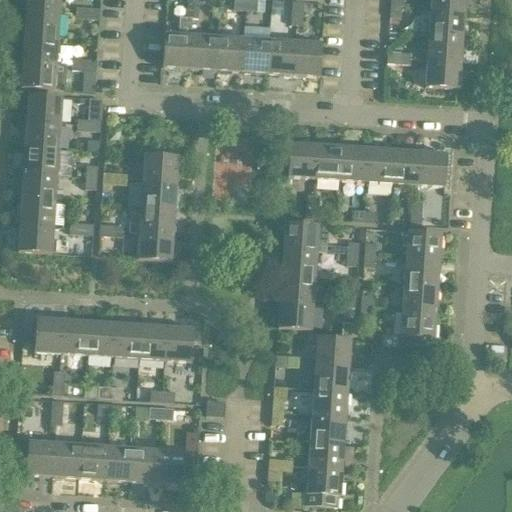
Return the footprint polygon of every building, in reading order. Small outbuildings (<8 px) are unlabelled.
[(26,0),(25,13),(59,15),(60,0),(26,0)] [(187,0),(187,9),(198,10),(198,0),(187,0)] [(233,13),(244,14),(245,1),(233,0),(233,13)] [(390,0),(390,9),(401,10),(401,0),(390,0)] [(430,0),(430,12),(464,14),(464,0),(430,0)] [(245,1),(244,14),(256,15),(257,2),(245,1)] [(291,4),(291,16),(302,17),(303,5),(291,4)] [(198,10),(187,9),(186,21),(192,21),(197,22),(198,10)] [(401,10),(390,9),(389,21),(400,22),(401,10)] [(75,22),(87,23),(88,11),(76,11),(75,22)] [(88,11),(87,23),(99,23),(99,12),(88,11)] [(430,12),(428,38),(462,40),(464,14),(430,12)] [(25,13),(24,39),(58,41),(59,15),(25,13)] [(302,17),(291,16),(290,28),(301,29),(302,17)] [(162,70),(188,72),(191,38),(192,21),(186,21),(179,20),(178,37),(164,36),(162,70)] [(188,72),(214,74),(217,39),(191,38),(188,72)] [(428,38),(426,63),(460,66),(462,40),(428,38)] [(24,39),(22,65),(56,67),(58,41),(24,39)] [(214,74),(240,75),(243,41),(217,39),(214,74)] [(240,75),(266,77),(268,43),(243,41),(240,75)] [(266,77),(292,79),(294,45),(268,43),(266,77)] [(294,45),(292,79),(319,81),(321,46),(294,45)] [(386,66),(398,67),(399,56),(387,55),(386,66)] [(399,56),(398,67),(410,68),(411,57),(399,56)] [(72,74),(83,74),(84,63),(72,62),(72,74)] [(84,63),(83,74),(95,75),(96,64),(84,63)] [(460,66),(426,63),(424,90),(459,93),(460,66)] [(56,67),(22,65),(20,91),(53,94),(64,94),(66,68),(56,67)] [(28,98),(26,124),(60,127),(62,100),(28,98)] [(76,133),(88,134),(88,123),(77,122),(76,133)] [(88,123),(88,134),(99,135),(100,124),(88,123)] [(26,124),(24,150),(58,153),(60,127),(26,124)] [(287,180),(314,182),(316,148),(289,146),(287,180)] [(314,182),(340,184),(342,150),(316,148),(314,182)] [(24,150),(22,176),(57,179),(58,153),(24,150)] [(340,184),(365,186),(368,151),(342,150),(340,184)] [(365,186),(391,187),(394,153),(368,151),(365,186)] [(391,187),(417,189),(419,155),(394,153),(391,187)] [(419,155),(417,189),(444,191),(446,157),(419,155)] [(144,158),(142,184),(176,187),(178,160),(144,158)] [(86,169),(85,181),(96,181),(97,169),(86,169)] [(22,176),(21,202),(55,204),(57,179),(22,176)] [(102,187),(114,188),(114,177),(103,176),(102,187)] [(114,177),(114,188),(126,189),(126,178),(114,177)] [(96,181),(85,181),(84,192),(96,193),(96,181)] [(142,184),(140,210),(174,213),(176,187),(142,184)] [(307,198),(306,210),(317,211),(318,199),(307,198)] [(21,202),(19,228),(53,230),(55,204),(21,202)] [(411,205),(410,217),(421,217),(422,206),(411,205)] [(140,210),(139,236),(173,238),(174,213),(140,210)] [(317,211),(306,210),(305,222),(316,222),(317,211)] [(351,225),(363,225),(364,214),(352,213),(351,225)] [(364,214),(363,225),(375,226),(375,215),(364,214)] [(421,217),(410,217),(409,228),(420,229),(421,217)] [(69,237),(81,238),(81,227),(70,226),(69,237)] [(284,226),(282,253),(316,255),(318,228),(284,226)] [(81,227),(81,238),(92,239),(93,228),(81,227)] [(53,230),(19,228),(17,255),(51,257),(53,230)] [(98,239),(110,240),(111,229),(99,228),(98,239)] [(111,229),(110,240),(122,241),(123,230),(111,229)] [(407,234),(405,261),(439,263),(441,237),(407,234)] [(173,238),(139,236),(137,263),(171,265),(173,238)] [(347,245),(346,257),(358,258),(358,246),(347,245)] [(364,247),(364,258),(375,259),(376,247),(364,247)] [(282,253),(280,279),(315,281),(316,255),(282,253)] [(358,258),(346,257),(346,269),(357,270),(358,258)] [(375,259),(364,258),(363,270),(374,271),(375,259)] [(405,261),(403,287),(437,289),(439,263),(405,261)] [(280,279),(279,305),(313,307),(315,281),(280,279)] [(403,287),(401,313),(436,315),(437,289),(403,287)] [(344,297),(343,309),(354,310),(355,298),(344,297)] [(361,298),(360,310),(371,311),(372,299),(361,298)] [(313,307),(279,305),(277,332),(311,334),(313,307)] [(354,310),(343,309),(342,321),(353,322),(354,310)] [(371,311),(360,310),(359,322),(370,323),(371,311)] [(436,315),(401,313),(400,338),(398,338),(397,347),(398,347),(398,352),(410,352),(410,348),(433,350),(433,342),(434,342),(436,315)] [(33,355),(60,357),(62,323),(36,321),(33,355)] [(60,357),(86,359),(88,325),(62,323),(60,357)] [(86,359),(112,361),(114,327),(88,325),(86,359)] [(112,361),(138,362),(140,328),(114,327),(112,361)] [(138,362),(164,364),(166,330),(140,328),(138,362)] [(166,330),(164,364),(191,366),(193,332),(166,330)] [(316,340),(314,367),(349,369),(350,342),(316,340)] [(274,370),(286,370),(287,359),(275,359),(274,370)] [(287,359),(286,370),(298,371),(299,360),(287,359)] [(314,367),(313,393),(347,395),(349,369),(314,367)] [(53,375),(52,386),(64,387),(64,375),(53,375)] [(64,387),(52,386),(52,398),(63,399),(64,387)] [(97,401),(109,402),(110,391),(98,390),(97,401)] [(110,391),(109,402),(121,403),(122,392),(110,391)] [(149,405),(161,405),(162,394),(150,393),(149,405)] [(313,393),(311,418),(345,421),(347,395),(313,393)] [(162,394),(161,405),(173,406),(174,395),(162,394)] [(51,404),(51,416),(62,417),(62,405),(51,404)] [(207,404),(206,419),(223,420),(224,405),(207,404)] [(272,404),(271,416),(282,417),(283,405),(272,404)] [(96,418),(108,419),(109,408),(97,407),(96,418)] [(109,408),(108,419),(120,420),(121,409),(109,408)] [(148,422),(160,423),(161,411),(149,411),(148,422)] [(161,411),(160,423),(172,423),(172,412),(161,411)] [(62,417),(51,416),(50,428),(61,428),(62,417)] [(282,417),(271,416),(270,428),(282,428),(282,417)] [(311,418),(309,444),(343,447),(345,421),(311,418)] [(25,478),(52,480),(54,446),(27,444),(25,478)] [(309,444),(307,470),(342,473),(343,447),(309,444)] [(52,480),(78,482),(80,448),(54,446),(52,480)] [(78,482),(104,483),(106,449),(80,448),(78,482)] [(104,483),(130,485),(132,451),(106,449),(104,483)] [(130,485),(156,487),(158,453),(132,451),(130,485)] [(158,453),(156,487),(182,489),(185,455),(158,453)] [(267,473),(279,474),(280,463),(268,462),(267,473)] [(280,463),(279,474),(291,475),(292,464),(280,463)] [(342,473),(307,470),(305,509),(338,511),(339,499),(340,499),(342,473)] [(279,474),(267,473),(267,483),(278,484),(279,474)]
